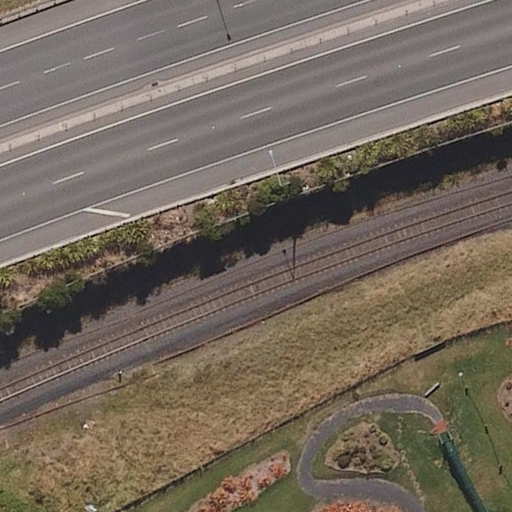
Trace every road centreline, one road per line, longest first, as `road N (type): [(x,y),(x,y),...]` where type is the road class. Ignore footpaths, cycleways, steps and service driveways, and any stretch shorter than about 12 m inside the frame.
road 1 (motorway): [(511,29),(0,203)]
road 2 (motorway): [(0,96),(280,0)]
